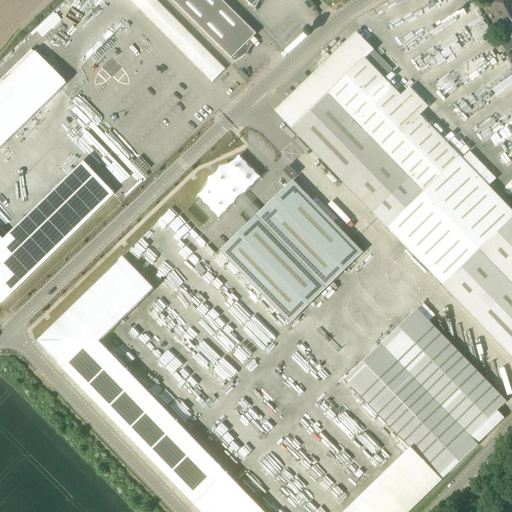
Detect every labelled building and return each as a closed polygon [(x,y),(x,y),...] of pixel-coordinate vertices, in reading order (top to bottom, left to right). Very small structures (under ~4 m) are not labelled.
[(130,0),(213,83),(214,82),(225,70),(155,0),(130,0)] [(242,34),(249,28),(220,0),(171,0),(225,52),(232,59),(235,62),(244,57),(248,53),(253,45),(252,44),(242,34)] [(245,0),(252,7),(253,7),(256,8),(255,10),(257,7),(258,4),(260,2),(262,0),(245,0)] [(503,0),(493,6),(510,38),(511,37),(511,6),(511,7),(511,6),(511,1),(511,0),(503,0)] [(275,112),(280,117),(511,356),(511,211),(420,116),(429,108),(410,88),(401,97),(384,79),(393,70),(356,33),(275,112)] [(0,143),(63,83),(33,52),(0,84),(0,143)] [(219,217),(259,179),(239,158),(226,171),(230,175),(217,187),(213,184),(200,197),(219,217)] [(296,175),(289,168),(285,172),(292,179),(296,175)] [(286,188),(219,252),(289,324),(357,260),(364,253),(363,252),(367,248),(357,238),(353,242),(293,181),(286,188)] [(154,290),(124,259),(34,345),(195,511),(406,511),(441,479),(410,448),(343,511),(254,511),(95,347),(154,290)] [(441,479),(442,481),(479,446),(471,437),(507,402),(417,310),(410,317),(344,380),(410,448),(441,479)]
